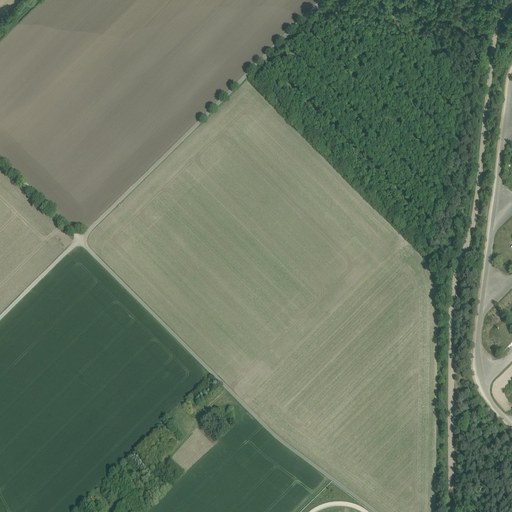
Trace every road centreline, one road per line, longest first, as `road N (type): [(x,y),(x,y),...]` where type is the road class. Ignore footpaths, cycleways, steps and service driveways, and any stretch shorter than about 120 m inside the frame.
road 1 (unclassified): [(321,0),(80,241),(220,385),(370,511)]
road 2 (unknown): [(511,5),(490,83),(470,241),(451,304),(450,511)]
road 3 (track): [(0,161),(80,241),(0,320)]
